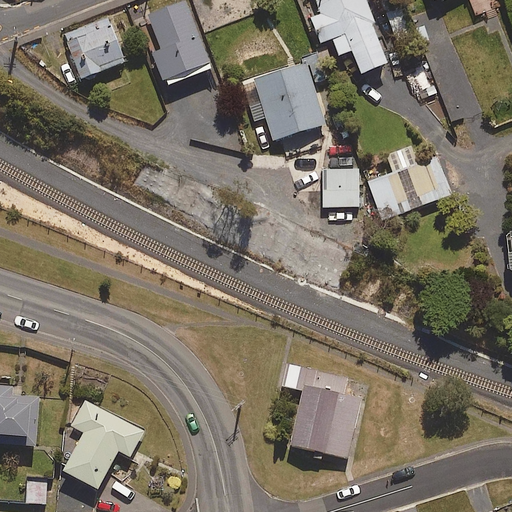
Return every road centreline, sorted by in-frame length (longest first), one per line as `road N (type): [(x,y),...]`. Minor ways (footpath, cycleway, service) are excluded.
road 1 (residential): [(0,291),(107,326),(168,362),(203,411),(226,511)]
road 2 (residential): [(511,460),(330,511)]
